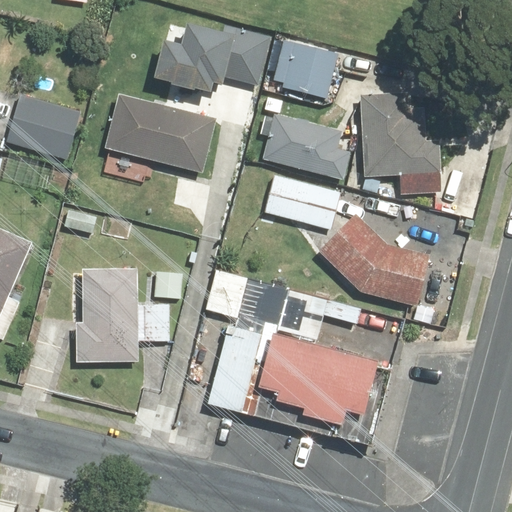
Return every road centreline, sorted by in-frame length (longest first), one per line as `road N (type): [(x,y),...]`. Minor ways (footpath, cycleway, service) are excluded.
road 1 (residential): [(315,511),(0,430)]
road 2 (tertiary): [(471,511),(511,358)]
